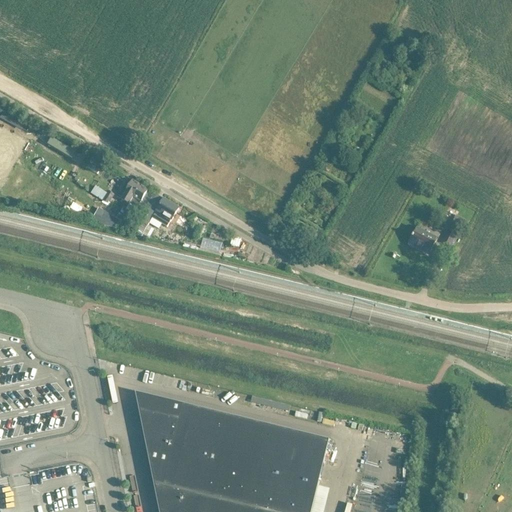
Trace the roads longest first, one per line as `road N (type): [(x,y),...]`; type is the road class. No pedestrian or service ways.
road 1 (unclassified): [(511,307),(464,310),(327,274),(72,126)]
road 2 (unclassified): [(116,511),(73,320),(0,298)]
